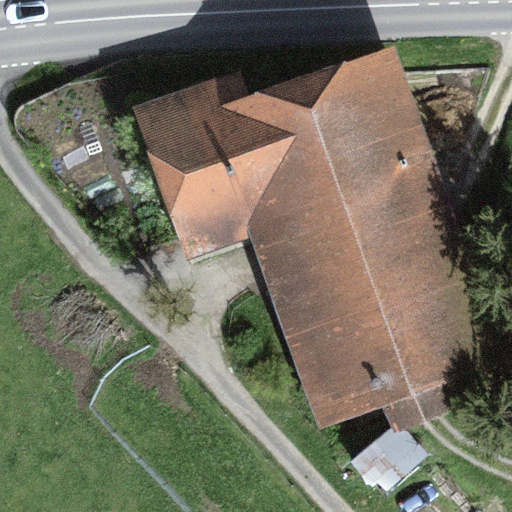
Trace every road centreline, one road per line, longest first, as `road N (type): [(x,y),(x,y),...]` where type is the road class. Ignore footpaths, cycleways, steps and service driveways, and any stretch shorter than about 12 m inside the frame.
road 1 (secondary): [(511,2),(125,18),(0,32)]
road 2 (track): [(0,151),(31,201),(330,511)]
